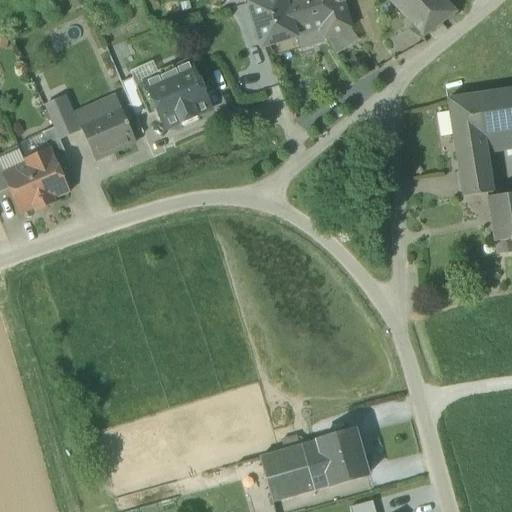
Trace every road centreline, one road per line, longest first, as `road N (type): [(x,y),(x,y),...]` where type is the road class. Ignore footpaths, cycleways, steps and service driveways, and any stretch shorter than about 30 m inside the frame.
road 1 (residential): [(254,189),(0,267)]
road 2 (residential): [(413,351),(381,95)]
road 3 (residential): [(413,351),(335,251),(254,189)]
road 4 (residential): [(459,511),(413,351)]
road 5 (residential): [(254,189),(320,150),(381,95)]
road 6 (residential): [(381,95),(496,0)]
